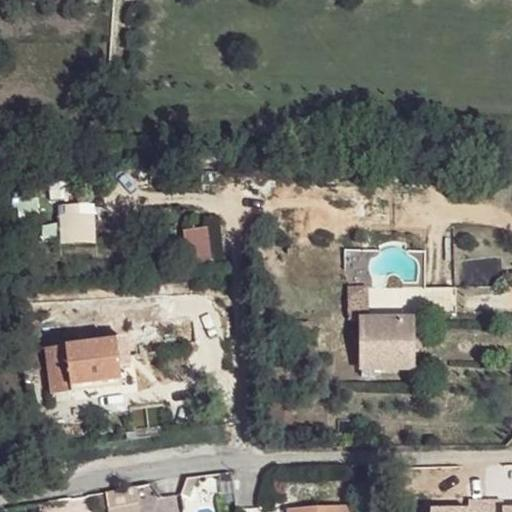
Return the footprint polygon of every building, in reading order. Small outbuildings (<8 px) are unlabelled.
[(116,179),(87,179),(88,188),(117,186),(116,179)] [(174,214),(173,194),(106,196),(98,202),(101,208),(107,214),(174,214)] [(185,263),(210,261),(208,226),(183,227),(185,263)] [(352,287),(351,320),(364,320),(370,320),(371,288),(352,287)] [(370,320),(364,320),(361,373),(409,375),(410,322),(370,320)] [(322,325),(296,323),(295,333),(323,335),(322,325)] [(116,342),(44,353),(47,369),(52,397),(73,393),(71,387),(122,380),(116,342)] [(44,353),(27,354),(30,371),(47,369),(44,353)] [(143,511),(140,488),(111,492),(112,506),(118,506),(118,511),(143,511)] [(469,505),(431,506),(431,511),(511,511),(511,504),(503,505),(503,498),(469,499),(469,505)]
